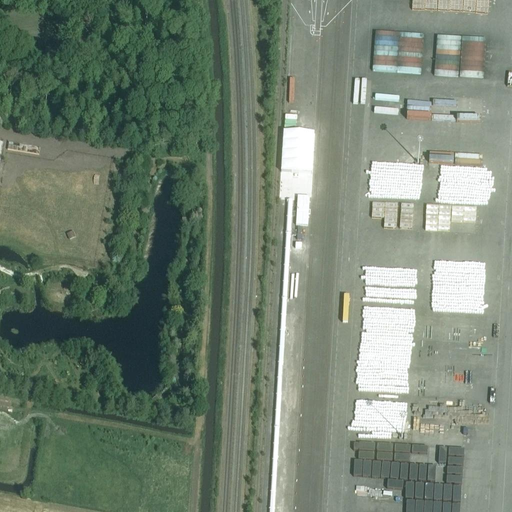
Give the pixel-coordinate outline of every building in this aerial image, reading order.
[(466,0),(466,12),(491,12),(490,0),(466,0)] [(437,75),(486,78),(488,38),(464,37),(464,42),(452,41),(452,46),(438,45),(437,75)] [(436,96),(435,110),(460,111),(460,131),(484,132),(485,116),(484,116),(484,98),(436,96)] [(309,198),(297,197),(296,228),(308,228),(309,198)] [(425,270),(425,286),(476,288),(476,262),(413,260),(413,269),(425,270)]
